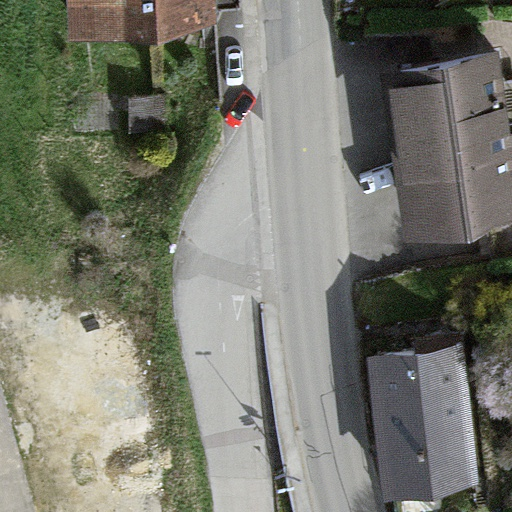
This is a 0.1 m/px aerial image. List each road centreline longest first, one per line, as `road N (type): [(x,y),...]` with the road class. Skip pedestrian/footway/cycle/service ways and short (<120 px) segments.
road 1 (unclassified): [(298,159),(223,210),(200,296),(235,511)]
road 2 (primary): [(340,511),(320,426),(298,159)]
road 3 (primary): [(298,159),(290,0)]
